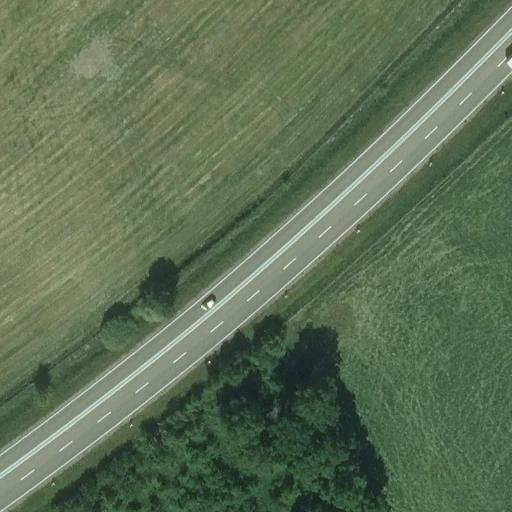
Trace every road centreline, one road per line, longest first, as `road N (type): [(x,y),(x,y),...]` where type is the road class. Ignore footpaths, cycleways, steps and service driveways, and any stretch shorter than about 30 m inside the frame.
road 1 (trunk): [(511,23),(157,354),(0,463)]
road 2 (trunk): [(0,496),(173,378),(511,61)]
